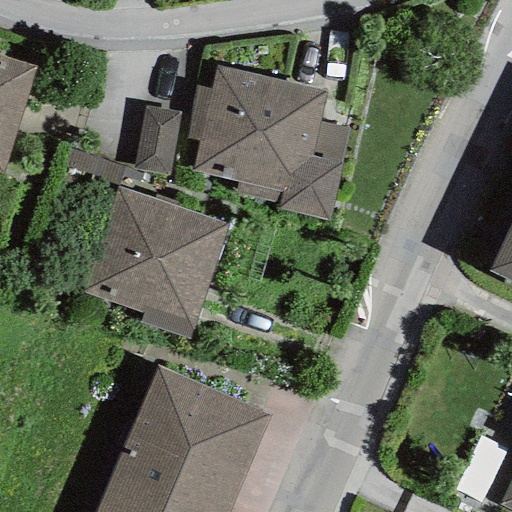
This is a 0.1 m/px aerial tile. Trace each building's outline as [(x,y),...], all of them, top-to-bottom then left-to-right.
[(33,65),(0,54),(0,166),(3,168),(33,65)] [(325,88),(214,64),(209,87),(195,84),(183,134),(196,137),(190,166),(237,177),(234,189),(278,198),(277,203),(329,214),(340,161),(311,154),(325,88)] [(175,160),(180,97),(145,94),(140,157),(175,160)] [(226,221),(117,184),(100,234),(107,236),(88,290),(142,309),(139,318),(187,334),(226,221)] [(511,209),(486,263),(511,275),(511,209)] [(224,511),(268,409),(154,361),(90,511),(224,511)] [(511,473),(500,499),(511,504),(511,473)]
